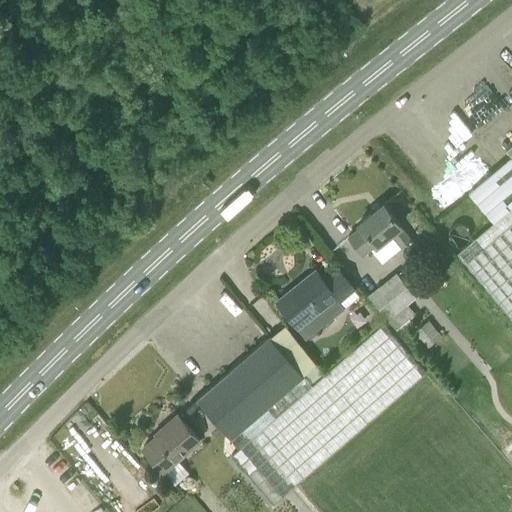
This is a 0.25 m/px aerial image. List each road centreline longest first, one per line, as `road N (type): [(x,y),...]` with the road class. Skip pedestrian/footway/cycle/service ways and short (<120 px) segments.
road 1 (unclassified): [(0,467),(337,155),(511,19)]
road 2 (secondary): [(0,417),(312,128),(473,0)]
